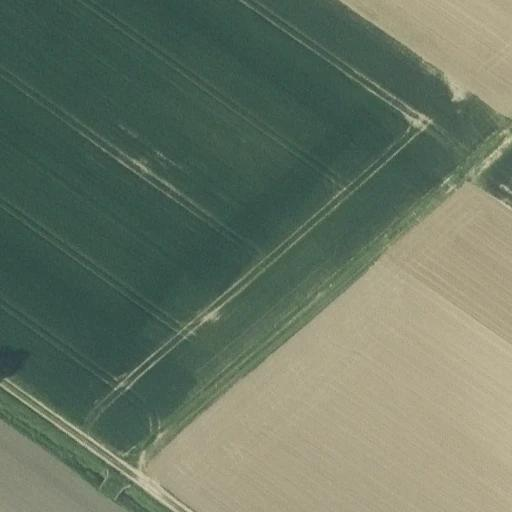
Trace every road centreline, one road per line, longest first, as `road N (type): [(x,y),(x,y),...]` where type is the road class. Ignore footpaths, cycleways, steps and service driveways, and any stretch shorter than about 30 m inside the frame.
road 1 (track): [(130,477),(511,147)]
road 2 (track): [(176,511),(0,383)]
